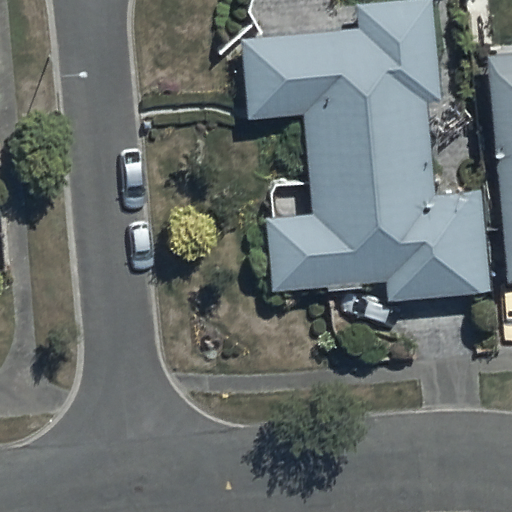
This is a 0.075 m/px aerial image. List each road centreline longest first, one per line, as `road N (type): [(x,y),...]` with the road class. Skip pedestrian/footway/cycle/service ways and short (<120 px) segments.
road 1 (residential): [(125,482),(94,0)]
road 2 (residential): [(125,482),(433,461),(511,469)]
road 3 (residential): [(0,494),(125,482)]
